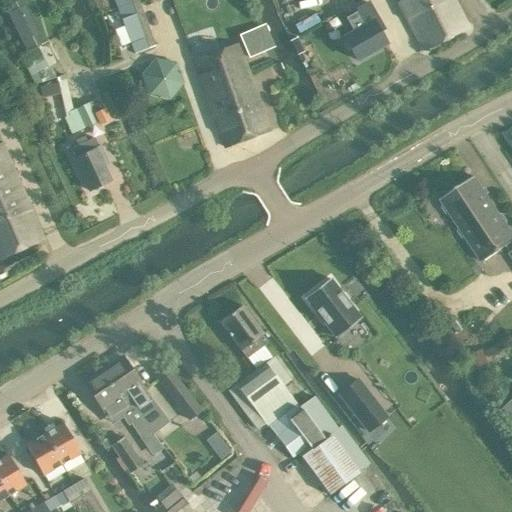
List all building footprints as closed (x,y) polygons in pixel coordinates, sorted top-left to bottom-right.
[(22,0),(19,0),(4,7),(25,51),(43,42),(39,34),(34,37),(28,24),(33,21),(22,0)] [(110,0),(133,56),(153,48),(135,0),(110,0)] [(394,0),(422,51),(466,30),(450,0),(394,0)] [(341,38),(354,60),(384,44),(372,22),(375,20),(365,3),(341,16),(350,33),(341,38)] [(257,28),(240,35),(249,57),(266,50),(257,28)] [(228,84),(247,77),(235,45),(191,60),(213,121),(238,113),(228,84)] [(154,59),(140,76),(147,96),(168,100),(182,83),(175,63),(154,59)] [(238,113),(213,121),(223,148),(267,132),(247,77),(228,84),(238,113)] [(65,80),(56,82),(63,114),(72,112),(65,80)] [(84,129),(97,123),(88,103),(76,109),(84,129)] [(95,115),(99,125),(108,121),(103,111),(95,115)] [(73,160),(87,192),(109,182),(102,167),(106,165),(98,149),(93,139),(69,150),(73,160)] [(0,145),(0,257),(41,240),(0,145)] [(458,228),(459,227),(475,216),(478,221),(494,210),(472,177),(439,199),(441,203),(440,208),(445,214),(450,215),(458,228)] [(511,258),(511,237),(505,226),(506,221),(501,215),(496,214),(494,210),(478,221),(475,216),(459,227),(458,228),(481,263),(505,247),(509,252),(508,253),(511,258)] [(327,278),(303,298),(334,337),(358,318),(327,278)] [(217,322),(244,358),(263,344),(257,336),(261,333),(240,305),(217,322)] [(469,360),(474,372),(488,366),(483,354),(469,360)] [(149,399),(120,356),(97,371),(105,384),(113,378),(123,393),(125,391),(136,408),(134,409),(150,433),(158,428),(168,420),(151,398),(149,399)] [(298,409),(294,403),(281,387),(290,380),(272,357),(227,391),(256,430),(264,424),(291,461),(296,457),(327,498),(371,465),(339,423),(334,427),(312,398),(298,409)] [(105,384),(97,371),(82,381),(111,425),(124,416),(140,439),(150,433),(134,409),(136,408),(125,391),(123,393),(113,378),(105,384)] [(366,430),(384,416),(355,379),(337,394),(366,430)] [(199,410),(178,382),(165,392),(186,420),(199,410)] [(42,434),(60,465),(79,453),(61,422),(42,434)] [(60,465),(42,434),(24,444),(42,475),(60,465)] [(136,457),(121,436),(110,444),(125,465),(136,457)] [(99,442),(104,450),(110,447),(105,439),(99,442)] [(0,459),(0,487),(5,496),(24,486),(7,455),(0,459)] [(72,486),(78,497),(90,490),(84,479),(72,486)] [(72,486),(53,496),(60,507),(78,497),(72,486)] [(29,508),(31,511),(44,511),(39,502),(29,508)]
